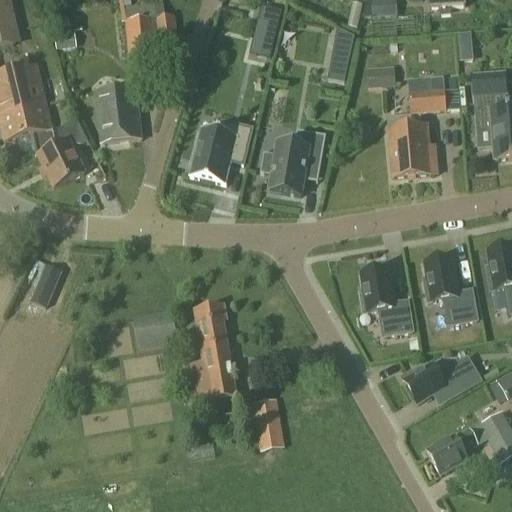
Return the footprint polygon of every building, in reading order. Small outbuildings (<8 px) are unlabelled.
[(0,0),(0,51),(16,47),(27,45),(16,0),(0,0)] [(395,0),(392,0),(373,2),(374,10),(396,7),(395,0)] [(427,0),(428,12),(465,10),(463,0),(427,0)] [(373,18),(398,16),(397,9),(373,11),(373,18)] [(258,24),(261,25),(253,58),(270,62),(281,15),(262,10),(258,24)] [(163,65),(161,51),(178,49),(175,20),(126,25),(131,73),(160,71),(159,66),(163,65)] [(337,31),(328,83),(345,86),(355,40),(337,31)] [(56,53),(76,51),(74,33),(54,35),(56,53)] [(471,38),(457,39),(458,48),(472,47),(471,38)] [(39,159),(69,144),(65,131),(54,134),(38,69),(0,78),(0,132),(3,146),(19,143),(33,139),(39,159)] [(368,73),(369,93),(396,90),(396,71),(368,73)] [(505,78),(471,80),(473,101),(475,101),(478,135),(492,134),(494,164),(511,162),(511,112),(494,114),(493,100),(506,99),(505,78)] [(410,118),(446,115),(444,94),(443,81),(407,84),(410,118)] [(101,148),(142,143),(136,91),(95,95),(101,148)] [(189,179),(189,181),(226,190),(226,188),(225,188),(230,166),(243,170),(252,133),(226,127),(223,137),(200,132),(200,133),(201,133),(190,180),(189,179)] [(392,182),(431,179),(427,130),(388,133),(392,182)] [(272,179),(269,195),(301,200),(306,173),(320,175),(326,141),(310,138),(308,153),(278,148),(276,159),(264,157),(260,177),(272,179)] [(69,144),(39,159),(37,160),(53,192),(85,177),(69,144)] [(511,250),(508,252),(504,248),(495,250),(494,254),(487,255),(490,271),(487,272),(491,295),(506,293),(511,318),(511,250)] [(431,266),(424,267),(427,283),(424,284),(428,307),(443,304),(448,330),(477,325),(472,295),(458,297),(452,262),(445,264),(442,260),(433,262),(431,266)] [(46,269),(38,289),(31,305),(46,312),(61,275),(46,269)] [(379,316),(383,341),(413,337),(408,307),(394,309),(388,274),(381,275),(378,271),(369,273),(367,277),(360,278),(363,294),(360,295),(364,318),(379,316)] [(204,366),(229,362),(223,326),(226,325),(224,309),(195,314),(204,366)] [(138,355),(178,349),(172,315),(133,321),(138,355)] [(229,362),(204,366),(186,369),(193,409),(236,402),(229,362)] [(420,372),(402,382),(418,409),(457,386),(463,397),(481,386),(467,363),(438,379),(432,368),(421,375),(420,372)] [(260,456),(285,452),(277,404),(252,408),(260,456)] [(511,434),(502,416),(470,434),(478,448),(487,444),(501,469),(511,461),(511,434)] [(479,449),(478,448),(470,434),(455,442),(454,441),(428,456),(441,479),(467,464),(464,458),(479,449)]
